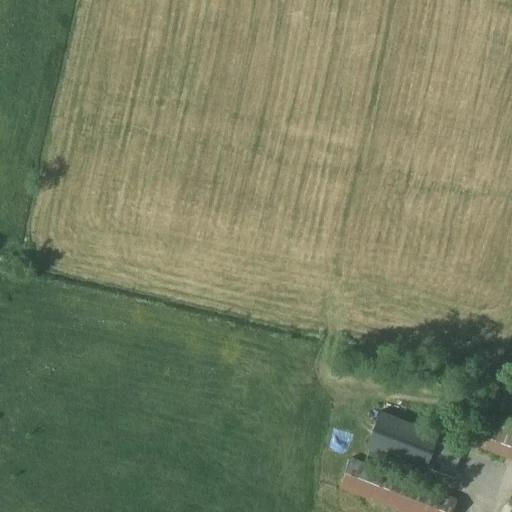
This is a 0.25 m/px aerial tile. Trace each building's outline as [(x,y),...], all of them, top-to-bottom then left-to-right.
[(450,477),(461,451),(436,442),(439,434),(380,411),(366,449),(425,472),(426,468),(450,477)] [(511,422),(481,411),(468,444),(511,460),(511,422)] [(351,458),(339,486),(402,511),(451,511),(457,500),(351,458)] [(470,511),(483,511),(493,468),(466,462),(456,509),(470,511)] [(507,511),(511,511),(511,492),(500,500),(507,511)]
